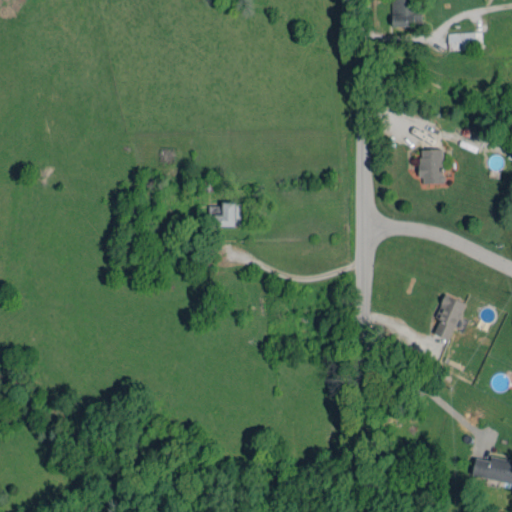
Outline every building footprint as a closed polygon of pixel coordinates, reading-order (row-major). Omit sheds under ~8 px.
[(391,0),(392,26),(422,25),(422,7),(413,8),(412,0),(391,0)] [(481,32),(447,33),(448,50),(482,49),(481,32)] [(420,149),(420,183),(444,182),(443,149),(420,149)] [(210,225),(240,226),(240,202),(221,202),(221,206),(210,205),(210,225)] [(433,333),(449,340),(465,303),(445,294),(437,312),(441,314),(433,333)] [(472,474),(511,483),(511,460),(491,455),(489,460),(476,457),(472,474)]
